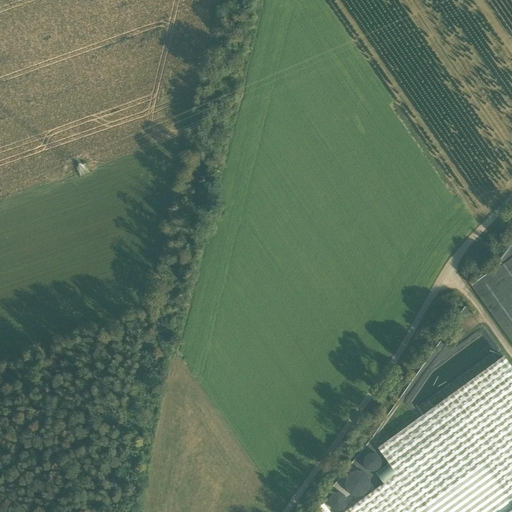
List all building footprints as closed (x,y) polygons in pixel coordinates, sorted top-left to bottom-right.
[(503,263),(472,284),(492,313),(499,308),(497,306),(504,301),(498,292),(510,284),(504,275),(509,272),(503,263)] [(345,511),(508,511),(511,509),(511,367),(504,357),(378,449),(389,464),(397,474),(384,484),(345,511)] [(364,467),(366,470),(368,471),(370,472),(373,472),(375,472),(378,470),(380,468),(381,465),(381,463),(381,461),(380,458),(379,456),(377,455),(374,454),(371,454),(368,454),(365,457),(364,459),(363,461),(363,464),(364,467)] [(376,474),(384,484),(397,474),(389,464),(376,474)] [(345,482),(345,486),(345,488),(346,490),(348,493),(350,495),(353,496),(356,497),(359,497),(362,496),(364,495),(366,494),(368,491),(370,488),(370,485),(370,481),(369,478),(367,475),(364,473),(362,472),(358,471),(353,472),(351,473),(348,475),(346,478),(345,482)] [(330,497),(328,500),(329,504),(329,506),(331,508),(333,510),(336,511),(340,511),(343,510),(345,508),(346,505),(347,502),(347,500),(346,498),(345,496),(343,494),(341,493),(338,493),(335,493),(333,494),(331,496),(330,497)]
